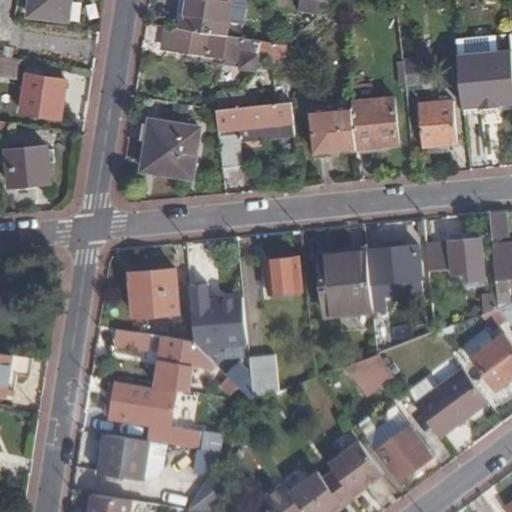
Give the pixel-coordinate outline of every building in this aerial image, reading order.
[(72,0),(33,0),(30,18),(69,23),(72,0)] [(189,0),(184,31),(228,38),(233,0),(189,0)] [(300,0),(301,13),(327,13),(327,0),(300,0)] [(147,44),(167,47),(170,28),(149,25),(147,44)] [(274,60),(277,46),(228,38),(184,31),(170,28),(167,47),(245,60),(246,55),(262,58),(274,60)] [(274,65),(290,68),(289,48),(277,46),(274,60),(274,65)] [(511,52),(462,57),(467,109),(485,107),(485,108),(504,107),(504,105),(511,104),(511,52)] [(260,71),(262,58),(246,55),(245,60),(244,67),(260,71)] [(426,63),(405,65),(407,87),(428,86),(426,63)] [(67,82),(32,77),(25,113),(61,119),(67,82)] [(396,99),(355,102),(356,109),(359,151),(400,147),(396,99)] [(423,133),(416,134),(417,145),(424,144),(425,148),(460,145),(456,103),(422,106),(423,133)] [(243,139),(297,134),(294,104),(220,112),(226,168),(245,167),(243,139)] [(317,154),(359,151),(356,109),(313,112),(317,154)] [(203,129),(154,122),(147,171),(195,178),(203,129)] [(0,136),(9,136),(8,124),(0,123),(0,136)] [(48,148),(11,152),(13,187),(46,184),(48,148)] [(510,238),(509,214),(492,216),(494,240),(505,238),(510,238)] [(506,249),(505,238),(494,240),(495,249),(506,249)] [(485,241),(430,247),(433,272),(456,269),(457,284),(482,281),(481,273),(488,273),(485,241)] [(421,247),(370,251),(370,253),(374,289),(385,289),(384,284),(398,283),(398,295),(410,294),(409,282),(424,280),(421,247)] [(511,248),(506,249),(495,249),(497,270),(511,269),(511,248)] [(327,316),(376,312),(374,289),(370,253),(320,258),(327,316)] [(305,293),(301,259),(269,262),(272,296),(305,293)] [(511,269),(497,270),(501,311),(511,306),(511,269)] [(180,315),(178,271),(134,274),(136,316),(180,315)] [(21,285),(7,298),(20,312),(34,299),(21,285)] [(210,285),(192,287),(197,343),(210,357),(222,346),(250,343),(246,299),(211,302),(210,285)] [(388,312),(385,289),(374,289),(376,312),(377,326),(385,326),(384,312),(388,312)] [(15,318),(20,312),(7,298),(1,304),(15,318)] [(511,306),(501,311),(511,325),(511,306)] [(144,349),(147,335),(121,331),(119,346),(144,349)] [(511,340),(508,335),(478,356),(499,389),(511,379),(511,340)] [(209,373),(217,364),(210,357),(197,343),(166,338),(161,365),(166,366),(163,389),(180,392),(189,393),(193,370),(209,373)] [(9,396),(13,375),(20,376),(32,378),(35,360),(16,357),(0,354),(0,395),(9,397),(9,396)] [(369,397),(396,377),(380,356),(349,368),(369,397)] [(225,367),(234,392),(255,384),(246,360),(225,367)] [(464,420),(488,402),(465,370),(418,407),(442,440),(466,423),(464,420)] [(20,376),(13,375),(9,396),(16,397),(20,376)] [(336,398),(323,378),(317,380),(332,401),(336,398)] [(154,426),(151,443),(153,443),(201,451),(204,432),(175,428),(180,392),(163,389),(119,383),(113,420),(154,426)] [(265,390),(254,392),(255,403),(267,399),(265,390)] [(466,423),(491,405),(488,402),(464,420),(466,423)] [(412,426),(378,450),(400,481),(434,457),(412,426)] [(147,482),(153,443),(151,443),(110,436),(105,476),(147,482)] [(357,497),(386,475),(361,440),(331,461),(337,470),(357,497)] [(320,470),(291,491),(305,511),(335,511),(345,505),(325,478),(320,470)] [(337,470),(325,478),(345,505),(357,497),(337,470)] [(212,511),(221,505),(206,484),(189,511),(212,511)] [(305,511),(291,491),(286,485),(264,500),(271,511),(305,511)] [(134,511),(136,503),(96,496),(93,511),(134,511)]
